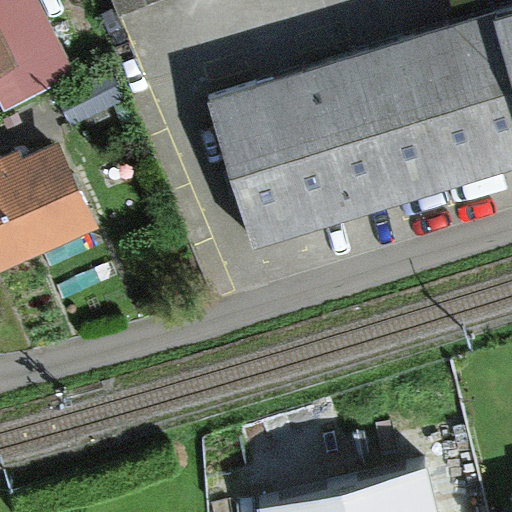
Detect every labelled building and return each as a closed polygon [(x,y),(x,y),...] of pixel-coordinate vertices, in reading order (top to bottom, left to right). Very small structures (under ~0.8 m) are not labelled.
[(39,0),(0,0),(0,29),(21,68),(0,78),(0,99),(6,111),(79,73),(39,0)] [(116,0),(122,13),(151,0),(116,0)] [(511,12),(211,99),(255,247),(511,172),(511,12)] [(0,78),(21,68),(0,29),(0,78)] [(106,74),(60,98),(73,125),(120,101),(106,74)] [(57,144),(0,169),(0,270),(95,228),(57,144)] [(265,509),(266,511),(431,511),(421,471),(265,509)]
